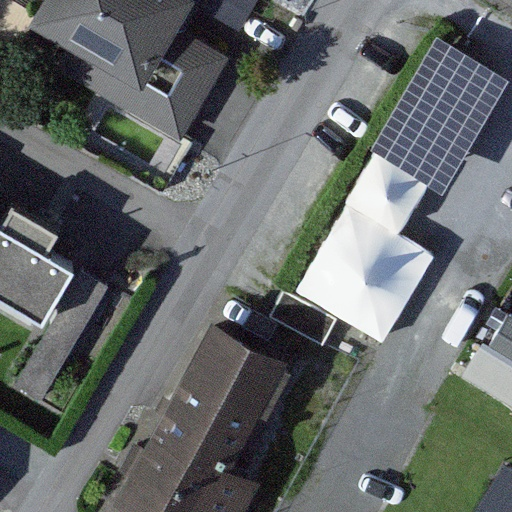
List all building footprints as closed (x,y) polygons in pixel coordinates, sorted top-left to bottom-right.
[(202,0),(46,0),(38,15),(82,40),(68,64),(195,136),(244,50),(191,20),(202,0)] [(511,88),(511,67),(448,30),(382,145),(455,187),(511,88)] [(437,253),(351,205),(301,293),(387,342),(437,253)] [(115,283),(0,219),(0,292),(54,322),(18,388),(48,404),(115,283)] [(500,394),(511,374),(511,286),(462,372),(500,394)] [(247,511),(267,479),(237,461),(299,357),(236,321),(131,500),(151,511),(247,511)] [(472,498),(497,511),(511,511),(511,436),(509,435),(472,498)]
